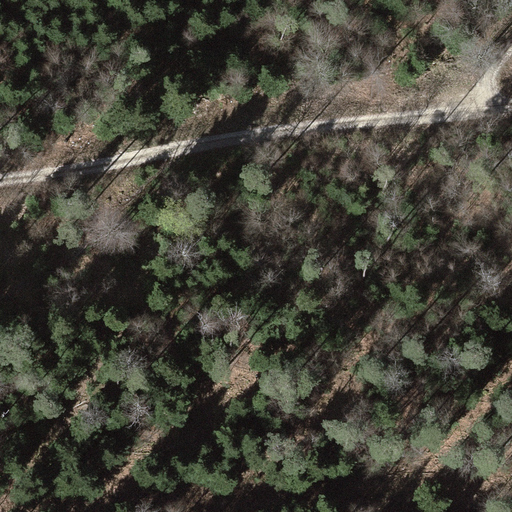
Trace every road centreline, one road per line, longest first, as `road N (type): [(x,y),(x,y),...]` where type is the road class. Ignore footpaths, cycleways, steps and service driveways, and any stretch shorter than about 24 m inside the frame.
road 1 (track): [(0,178),(251,133),(511,105)]
road 2 (track): [(0,351),(68,295),(178,148)]
